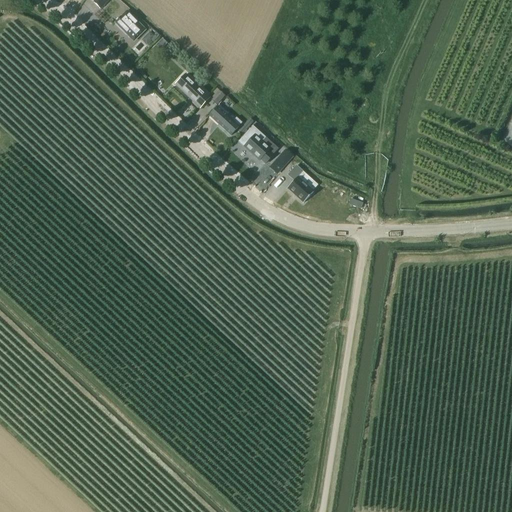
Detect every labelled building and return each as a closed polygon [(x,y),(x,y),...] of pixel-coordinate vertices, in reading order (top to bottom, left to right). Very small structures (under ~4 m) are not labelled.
[(94,0),(92,2),(100,10),(109,0),(94,0)] [(122,16),(115,23),(129,38),(134,43),(145,30),(135,19),(127,11),(122,16)] [(97,33),(109,29),(104,15),(93,19),(97,33)] [(200,90),(185,75),(175,85),(190,99),(193,96),(202,106),(209,99),(200,90)] [(216,106),(225,96),(218,90),(210,100),(216,106)] [(211,113),(208,116),(219,125),(230,136),(242,124),(236,118),(233,122),(227,117),(229,114),(218,105),(211,113)] [(241,136),(253,122),(250,119),(238,132),(241,136)] [(243,136),(238,142),(244,147),(257,159),(258,158),(265,165),(273,156),(266,149),(267,149),(261,143),(265,138),(252,126),(243,136)] [(282,155),(270,169),(276,175),(289,161),(282,155)] [(294,181),(287,189),(303,204),(313,193),(297,178),(303,172),(296,166),(288,176),(294,181)] [(350,194),(345,206),(364,214),(369,202),(350,194)]
